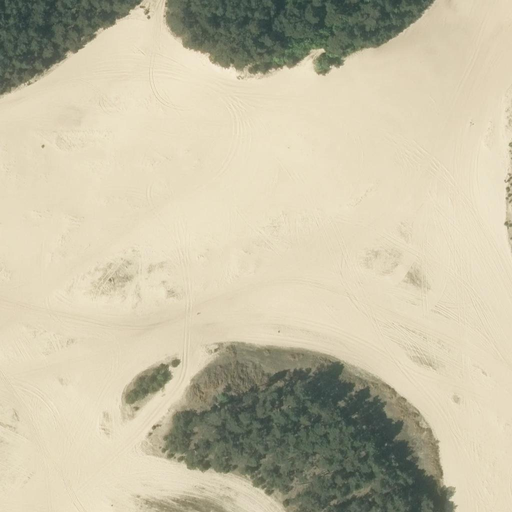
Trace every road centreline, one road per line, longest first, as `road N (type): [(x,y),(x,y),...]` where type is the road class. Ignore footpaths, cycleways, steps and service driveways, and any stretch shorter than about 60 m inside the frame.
road 1 (track): [(509,0),(427,54),(334,91),(279,103),(217,102),(117,86),(0,119)]
road 2 (track): [(511,358),(458,151),(466,99),(511,34)]
